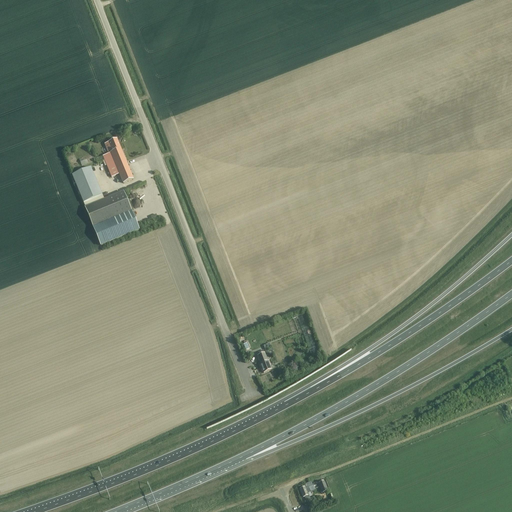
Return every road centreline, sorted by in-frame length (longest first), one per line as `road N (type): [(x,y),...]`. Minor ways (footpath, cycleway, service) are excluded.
road 1 (unclassified): [(249,394),(96,0)]
road 2 (trunk): [(242,457),(385,379),(511,293)]
road 3 (trunk): [(242,457),(373,405),(511,328)]
road 4 (trunk): [(511,234),(394,332),(284,405)]
road 5 (trunk): [(284,405),(34,511)]
road 6 (trunk): [(511,259),(284,405)]
road 7 (trunk): [(114,511),(242,457)]
